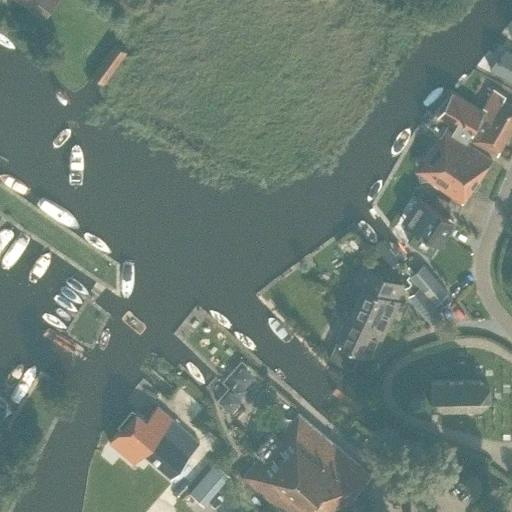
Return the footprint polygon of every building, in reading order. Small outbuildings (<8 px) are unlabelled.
[(23,0),(43,16),(55,0),(23,0)] [(126,50),(114,42),(91,74),(102,83),(126,50)] [(511,51),(506,48),(495,57),(489,67),(511,80),(511,51)] [(511,105),(501,100),(505,94),(493,87),(481,106),(485,108),(469,138),(497,154),(511,125),(511,105)] [(483,109),(457,94),(449,90),(435,115),(441,119),(442,119),(468,134),(483,109)] [(419,179),(427,178),(462,202),(472,187),(475,187),(479,182),(478,179),(491,159),(445,127),(423,158),(416,159),(419,179)] [(418,196),(402,220),(415,229),(413,234),(413,239),(416,244),(419,248),(428,253),(435,243),(437,244),(449,226),(444,222),(448,217),(418,196)] [(412,258),(394,233),(382,241),(389,250),(395,258),(400,266),(412,258)] [(389,250),(380,239),(371,246),(386,265),(395,258),(389,250)] [(349,311),(385,328),(398,300),(394,298),(401,282),(361,263),(353,280),(362,284),(349,311)] [(423,264),(410,275),(409,276),(418,286),(434,304),(447,293),(423,264)] [(434,304),(418,286),(408,294),(425,313),(434,305),(434,304)] [(372,356),(385,328),(349,311),(336,340),(372,356)] [(358,409),(359,408),(367,396),(339,379),(331,391),(358,409)] [(430,379),(431,407),(480,406),(488,399),(489,398),(489,387),(488,385),(479,379),(430,379)] [(423,385),(409,385),(410,401),(424,401),(423,385)] [(170,475),(199,441),(196,439),(202,433),(190,423),(185,429),(157,405),(146,418),(136,409),(109,440),(133,461),(143,450),(147,454),(170,475)] [(0,409),(0,422),(4,425),(10,417),(0,409)] [(370,474),(300,411),(278,435),(273,430),(259,445),(264,450),(256,460),(243,475),(284,511),(371,511),(355,497),(356,496),(353,493),(370,474)] [(217,458),(192,487),(205,498),(230,469),(217,458)]
